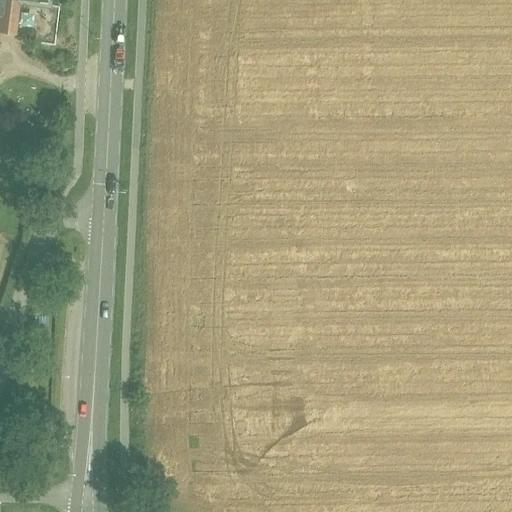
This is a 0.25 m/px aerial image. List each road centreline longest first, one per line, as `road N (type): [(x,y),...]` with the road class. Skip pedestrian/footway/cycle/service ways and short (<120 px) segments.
road 1 (secondary): [(86,497),(105,219)]
road 2 (secondary): [(105,219),(114,0)]
road 3 (unclassified): [(105,219),(49,225),(0,364)]
